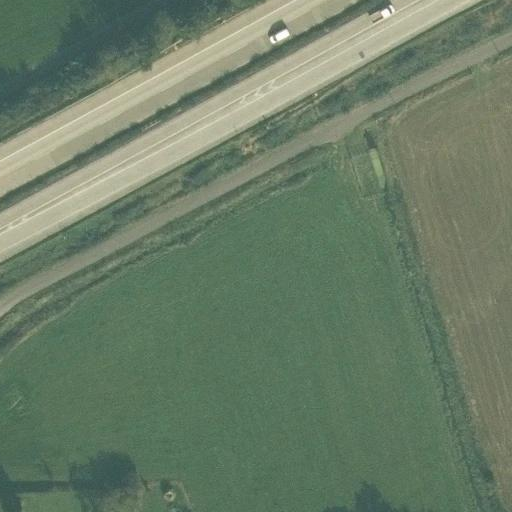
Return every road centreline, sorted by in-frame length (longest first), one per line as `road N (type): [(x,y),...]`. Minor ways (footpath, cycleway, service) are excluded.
road 1 (unclassified): [(511,44),(0,303)]
road 2 (motorway): [(0,227),(420,0)]
road 3 (motorway): [(317,0),(0,174)]
road 4 (track): [(0,88),(155,0)]
